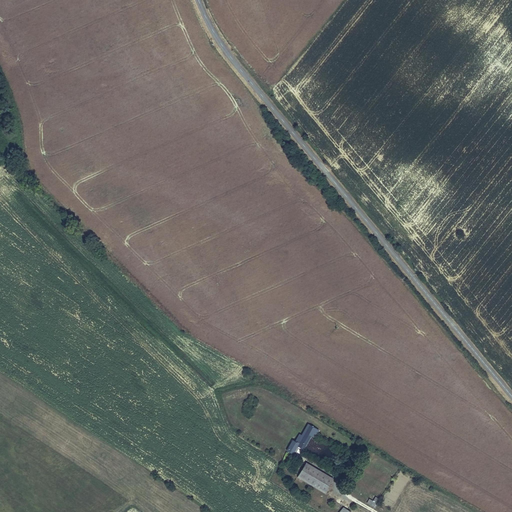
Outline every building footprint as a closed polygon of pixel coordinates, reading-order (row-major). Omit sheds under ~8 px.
[(302,446),(314,424),(312,423),(303,438),(300,437),(298,441),(295,438),(288,449),(295,453),(300,444),(302,446)] [(322,429),(314,424),(302,446),(308,449),(316,435),(318,436),(319,435),(322,429)] [(315,477),(321,468),(310,462),(304,470),(315,477)] [(336,478),(321,468),(315,477),(304,470),(300,476),(327,492),(336,478)] [(367,503),(375,507),(377,503),(370,499),(367,503)]
